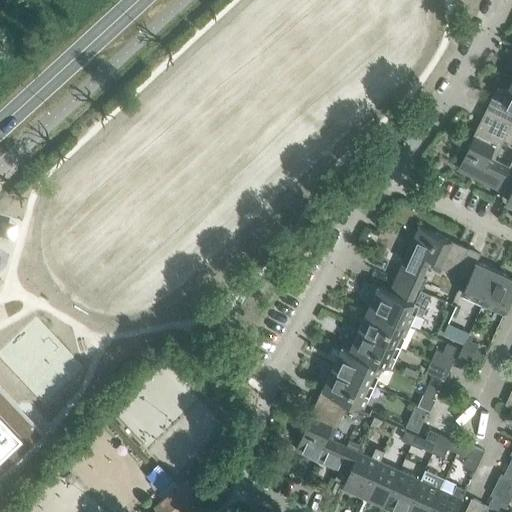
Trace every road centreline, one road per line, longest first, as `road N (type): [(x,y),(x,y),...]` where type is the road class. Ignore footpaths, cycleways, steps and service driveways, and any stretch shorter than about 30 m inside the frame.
road 1 (residential): [(282,511),(247,496),(241,479),(282,359),(386,178)]
road 2 (residential): [(386,178),(461,85),(506,0)]
road 3 (secondary): [(0,129),(139,0)]
road 4 (residential): [(479,491),(499,446),(477,416),(511,330)]
road 5 (residential): [(511,237),(386,178)]
